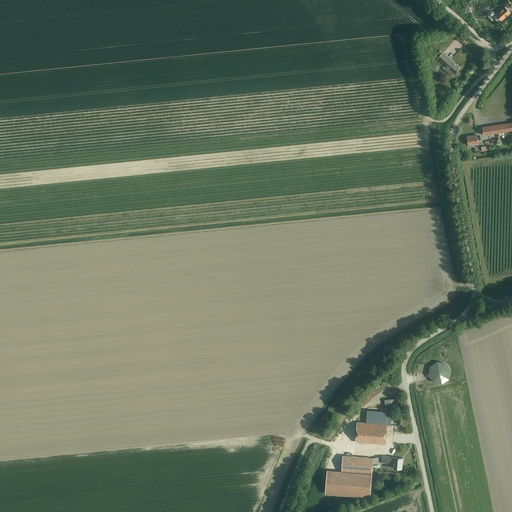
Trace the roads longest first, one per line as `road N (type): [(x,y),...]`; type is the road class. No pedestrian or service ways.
road 1 (unclassified): [(474,287),(450,135),(494,71)]
road 2 (unclassified): [(432,511),(404,362),(462,317)]
road 3 (track): [(296,434),(332,445),(378,394),(425,377)]
